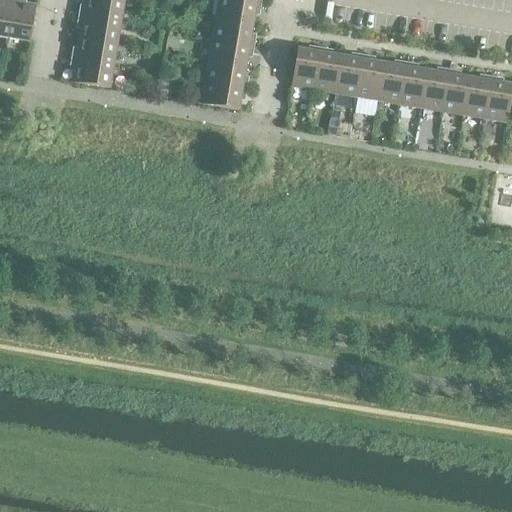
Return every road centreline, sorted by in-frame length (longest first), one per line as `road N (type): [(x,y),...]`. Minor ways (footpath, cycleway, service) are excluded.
road 1 (unknown): [(0,345),(511,433)]
road 2 (residential): [(511,23),(376,0)]
